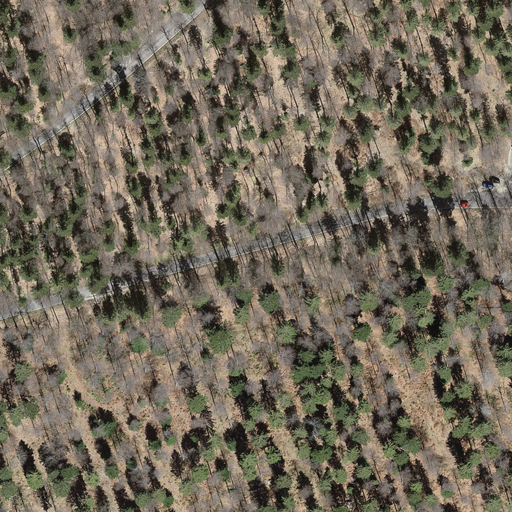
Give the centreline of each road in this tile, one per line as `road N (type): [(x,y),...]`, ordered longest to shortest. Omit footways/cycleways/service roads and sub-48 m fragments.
road 1 (tertiary): [(511,200),(407,206),(0,314)]
road 2 (tertiary): [(0,167),(204,0)]
